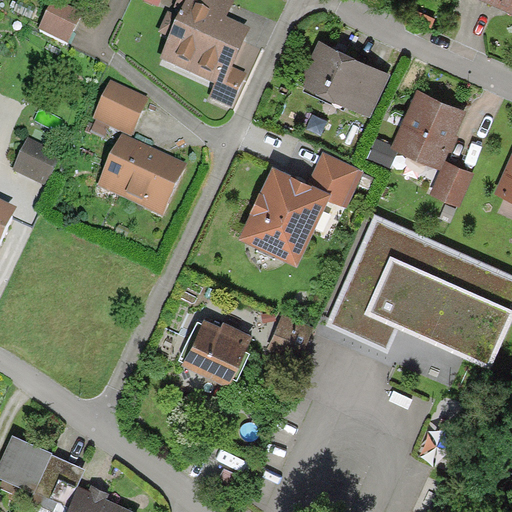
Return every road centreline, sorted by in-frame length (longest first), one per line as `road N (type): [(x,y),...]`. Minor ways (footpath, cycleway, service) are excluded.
road 1 (residential): [(93,424),(301,0)]
road 2 (residential): [(511,86),(312,0)]
road 3 (residential): [(198,506),(93,424)]
